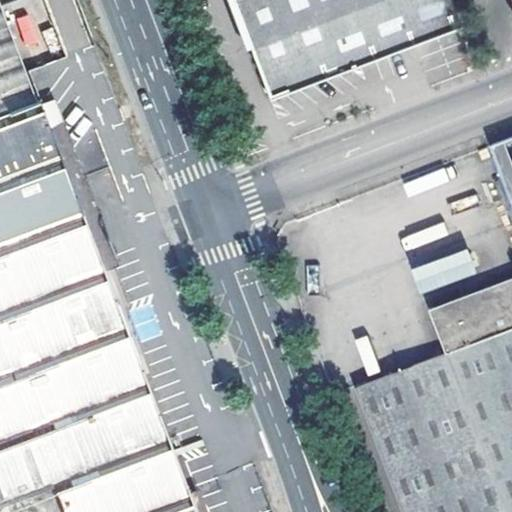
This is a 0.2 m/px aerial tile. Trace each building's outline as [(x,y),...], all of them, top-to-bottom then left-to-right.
[(457,0),(241,0),(242,1),(277,95),(466,23),(457,0)] [(16,19),(27,47),(40,42),(29,14),(16,19)] [(0,439),(77,411),(114,511),(196,511),(188,490),(132,343),(121,313),(94,243),(61,158),(35,167),(15,109),(31,103),(0,22),(0,439)] [(423,89),(472,70),(456,29),(380,59),(389,81),(415,70),(423,89)] [(41,100),(31,103),(15,109),(35,167),(61,158),(41,100)] [(511,511),(511,139),(499,145),(511,180),(511,281),(439,309),(454,353),(364,385),(411,511),(511,511)] [(420,293),(474,273),(465,250),(411,270),(420,293)] [(0,501),(55,481),(66,511),(114,511),(77,411),(0,439),(0,501)] [(206,511),(197,486),(194,488),(191,489),(188,490),(196,511),(206,511)]
